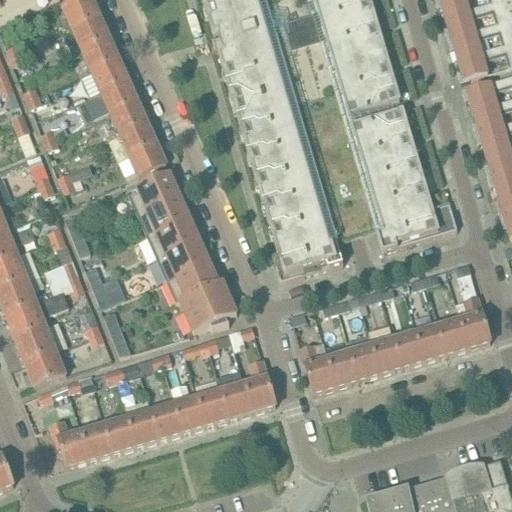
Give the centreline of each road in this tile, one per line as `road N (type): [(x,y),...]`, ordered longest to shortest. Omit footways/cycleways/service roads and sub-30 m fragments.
road 1 (residential): [(262,313),(121,0)]
road 2 (unknown): [(286,0),(368,282)]
road 3 (residential): [(480,250),(407,0)]
road 4 (residential): [(262,313),(480,250)]
road 5 (residential): [(326,471),(511,425)]
road 6 (residential): [(326,471),(304,454),(262,313)]
